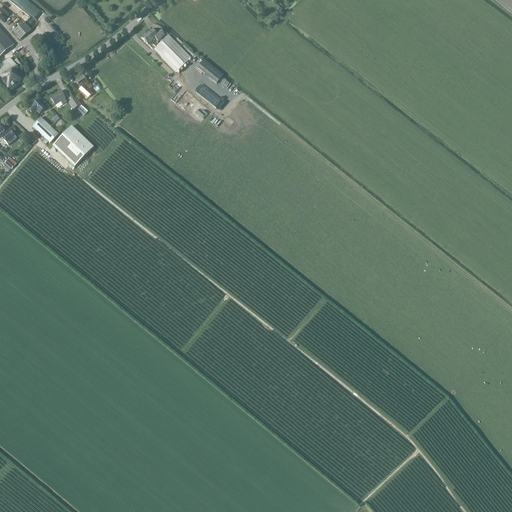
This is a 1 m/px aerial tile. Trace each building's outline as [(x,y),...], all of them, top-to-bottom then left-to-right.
[(13,32),(20,40),(31,31),(24,24),(21,26),(13,32)] [(0,57),(14,46),(0,30),(0,57)] [(141,38),(144,41),(144,42),(144,43),(145,42),(148,45),(153,40),(154,41),(155,39),(158,42),(164,35),(159,30),(155,35),(151,31),(146,36),(145,35),(141,38)] [(191,59),(183,51),(168,36),(165,38),(154,50),(176,73),(191,59)] [(17,72),(19,71),(20,70),(24,67),(18,59),(13,63),(10,58),(0,64),(0,80),(8,90),(19,83),(19,82),(23,80),(17,72)] [(203,60),(197,69),(216,84),(223,76),(203,60)] [(197,69),(192,74),(196,77),(200,72),(197,69)] [(83,77),(82,77),(81,77),(79,78),(79,79),(75,82),(78,86),(80,89),(78,91),(87,100),(93,94),(88,90),(91,87),(89,84),(88,84),(83,77)] [(176,92),(170,100),(175,104),(185,91),(172,80),(168,86),(176,92)] [(216,86),(212,92),(204,87),(203,89),(207,92),(203,98),(214,106),(219,98),(220,98),(224,92),(216,86)] [(65,99),(60,92),(56,95),(56,96),(51,99),(55,106),(61,102),(63,105),(66,103),(64,100),(65,99)] [(229,93),(222,100),(227,104),(232,99),(229,96),(230,95),(229,93)] [(179,100),(184,104),(190,98),(185,94),(179,100)] [(73,110),(81,105),(76,98),(69,103),(73,110)] [(32,107),(29,111),(33,116),(37,112),(39,114),(45,109),(37,101),(32,107)] [(81,105),(77,110),(84,116),(88,111),(81,105)] [(58,135),(41,118),(32,127),(50,144),(58,135)] [(71,127),(52,147),(74,168),(93,148),(71,127)] [(3,140),(8,146),(17,139),(11,133),(3,140)] [(12,169),(16,164),(10,158),(5,163),(12,169)]
